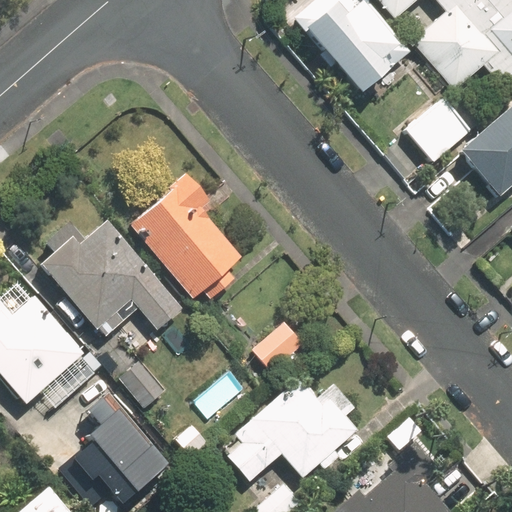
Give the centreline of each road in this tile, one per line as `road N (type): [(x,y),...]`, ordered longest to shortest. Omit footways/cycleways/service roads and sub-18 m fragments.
road 1 (tertiary): [(511,415),(152,0)]
road 2 (tertiary): [(110,0),(0,95)]
